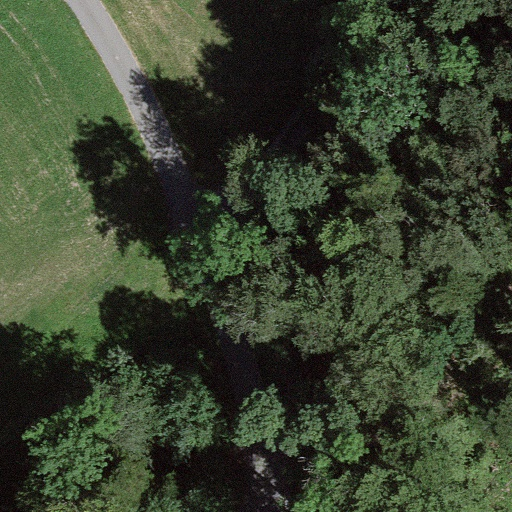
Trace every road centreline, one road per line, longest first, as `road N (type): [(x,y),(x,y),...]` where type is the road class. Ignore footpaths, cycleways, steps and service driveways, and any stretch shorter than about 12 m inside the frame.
road 1 (track): [(276,511),(181,216)]
road 2 (track): [(374,0),(305,95),(181,216)]
road 3 (unclassified): [(73,0),(162,158),(181,216)]
